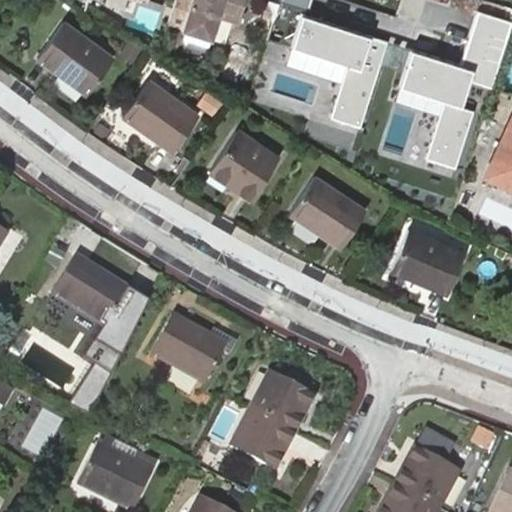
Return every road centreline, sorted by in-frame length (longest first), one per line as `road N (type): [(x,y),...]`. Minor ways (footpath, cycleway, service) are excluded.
road 1 (residential): [(404,363),(283,308),(97,203),(0,131)]
road 2 (residential): [(323,511),(404,363)]
